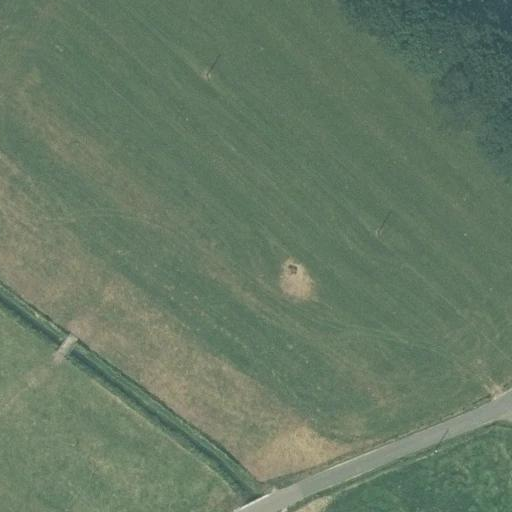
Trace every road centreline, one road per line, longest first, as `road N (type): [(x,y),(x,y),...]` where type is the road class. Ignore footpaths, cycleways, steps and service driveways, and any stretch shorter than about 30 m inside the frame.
road 1 (unclassified): [(253,511),(511,400)]
road 2 (unclassified): [(511,102),(409,0)]
